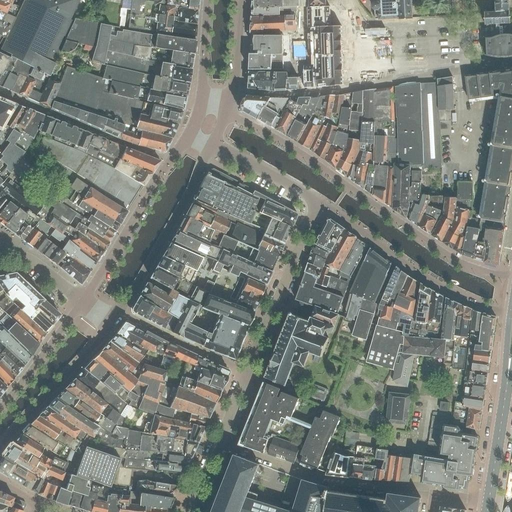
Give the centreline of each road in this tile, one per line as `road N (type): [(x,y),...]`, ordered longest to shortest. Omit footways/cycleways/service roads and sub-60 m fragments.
road 1 (unclassified): [(511,277),(456,260),(305,157),(226,114)]
road 2 (unclassified): [(318,201),(442,287),(509,314)]
road 3 (residential): [(434,494),(328,481),(219,443)]
road 4 (unclassified): [(120,310),(212,142)]
road 5 (unclassified): [(247,372),(318,201)]
road 6 (residential): [(0,91),(170,161)]
road 7 (residential): [(170,161),(82,302)]
road 8 (unclassified): [(0,445),(111,323)]
road 9 (unclassified): [(349,88),(511,63)]
road 10 (unclassified): [(247,372),(120,310)]
road 11 (residential): [(82,302),(0,409)]
road 12 (unclassified): [(318,201),(212,142)]
